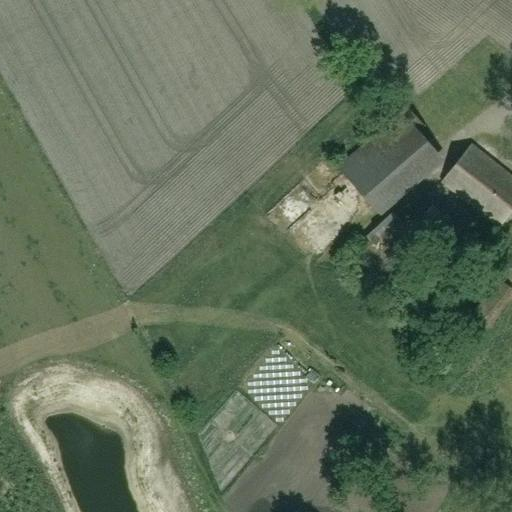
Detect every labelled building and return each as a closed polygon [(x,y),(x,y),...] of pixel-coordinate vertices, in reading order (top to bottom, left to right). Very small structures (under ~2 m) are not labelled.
[(381,217),(446,160),(419,131),(424,126),(407,106),(337,166),(381,217)] [(499,227),(511,210),(511,178),(471,146),(442,182),(499,227)] [(441,245),(456,225),(432,205),(416,225),(441,245)] [(395,253),(415,235),(393,212),(356,246),(378,271),(395,253)] [(487,325),(511,291),(511,288),(500,279),(472,314),(487,325)] [(469,318),(450,342),(466,355),(485,331),(469,318)]
